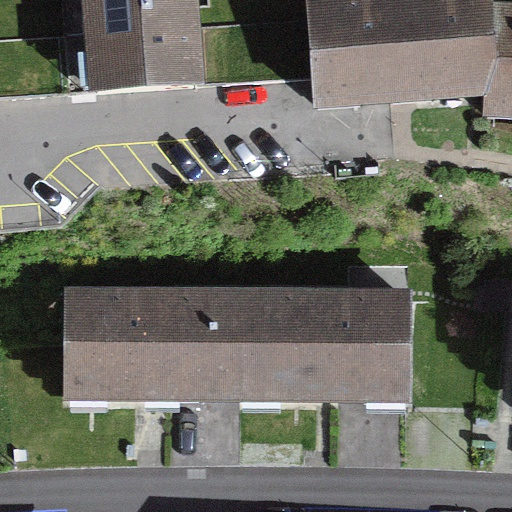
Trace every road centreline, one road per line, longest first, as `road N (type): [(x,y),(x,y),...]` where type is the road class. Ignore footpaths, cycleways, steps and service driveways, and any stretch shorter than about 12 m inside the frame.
road 1 (residential): [(0,499),(511,495)]
road 2 (residential): [(275,116),(10,137),(0,234)]
